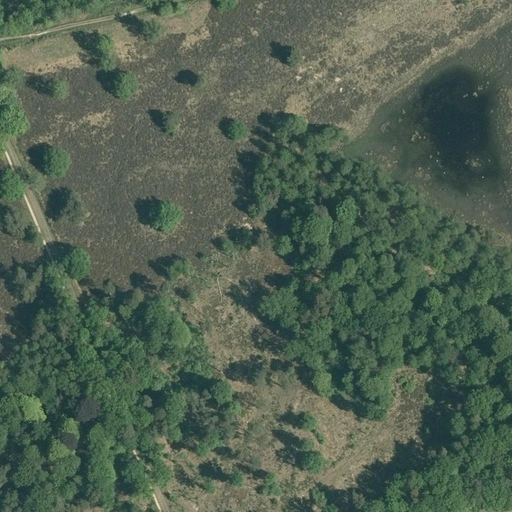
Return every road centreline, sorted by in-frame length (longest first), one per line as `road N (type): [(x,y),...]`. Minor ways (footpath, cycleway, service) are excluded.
road 1 (track): [(168,511),(0,107)]
road 2 (track): [(178,0),(0,44)]
